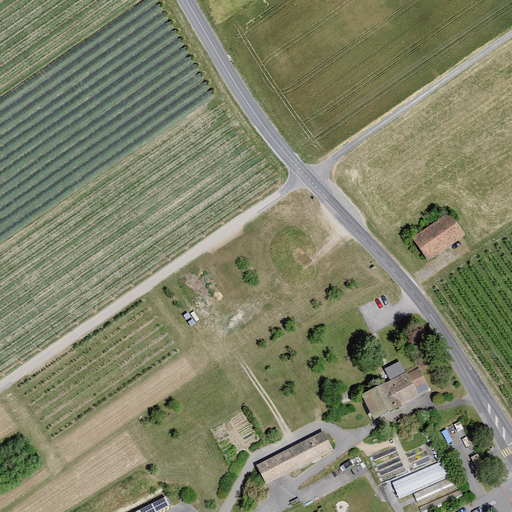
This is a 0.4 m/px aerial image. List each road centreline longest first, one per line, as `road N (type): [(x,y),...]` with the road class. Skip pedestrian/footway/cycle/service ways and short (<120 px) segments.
road 1 (track): [(511,40),(0,387)]
road 2 (tertiary): [(511,440),(449,342),(270,135),(185,0)]
